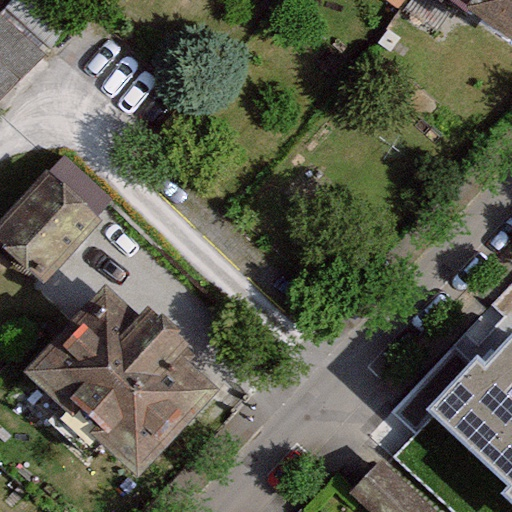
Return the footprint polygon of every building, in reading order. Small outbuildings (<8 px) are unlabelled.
[(438,0),(398,0),(424,19),(438,0)] [(511,87),(511,0),(438,0),(424,19),(511,87)] [(7,5),(0,11),(0,103),(53,50),(7,5)] [(35,185),(0,223),(0,287),(26,312),(94,238),(35,185)] [(94,316),(17,403),(135,507),(215,417),(184,389),(195,377),(143,331),(129,347),(94,316)] [(511,341),(485,370),(474,361),(428,410),(510,486),(502,494),(511,503),(511,341)] [(431,511),(382,464),(352,495),(369,511),(431,511)]
